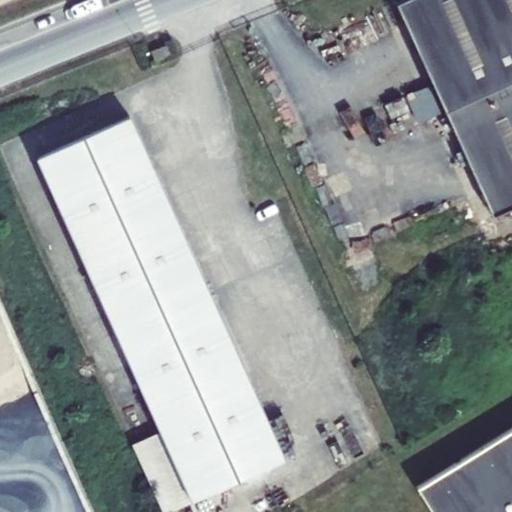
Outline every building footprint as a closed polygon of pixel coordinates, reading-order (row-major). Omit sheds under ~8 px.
[(511,0),(395,0),(492,214),(511,205),(511,0)] [(167,44),(151,51),(155,60),(171,54),(167,44)] [(284,459),(128,116),(37,157),(161,432),(192,500),(284,459)] [(511,511),(511,428),(417,487),(432,511),(511,511)] [(163,511),(166,511),(192,500),(161,432),(134,445),(163,511)]
